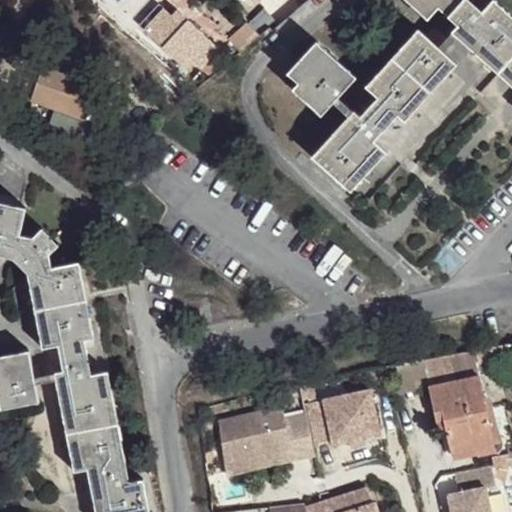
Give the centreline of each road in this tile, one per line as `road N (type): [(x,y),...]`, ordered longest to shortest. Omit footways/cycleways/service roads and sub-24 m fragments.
road 1 (residential): [(325,0),(296,21),(240,90),(254,135),(426,309)]
road 2 (residential): [(0,141),(47,166),(172,374)]
road 3 (residential): [(172,374),(189,356),(426,309)]
road 4 (residential): [(178,511),(165,406),(172,374)]
